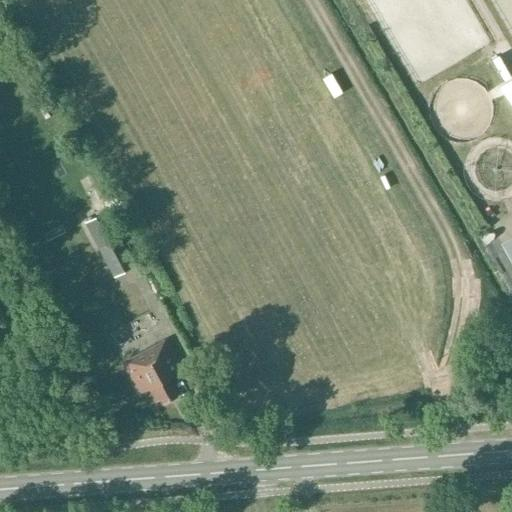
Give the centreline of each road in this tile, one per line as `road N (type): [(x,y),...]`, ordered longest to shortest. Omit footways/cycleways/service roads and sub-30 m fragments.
road 1 (primary): [(0,490),(511,450)]
road 2 (track): [(309,0),(451,246),(461,290),(443,386),(446,455)]
